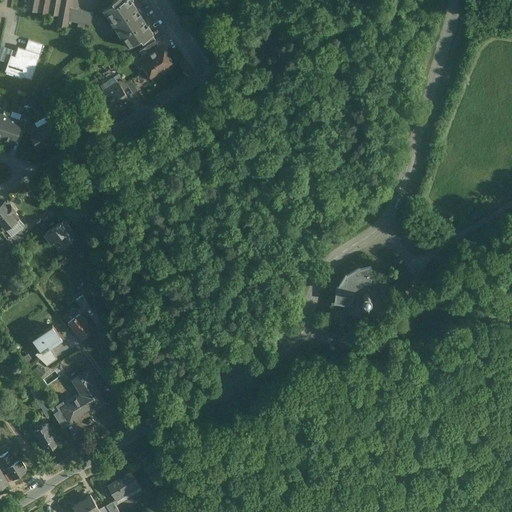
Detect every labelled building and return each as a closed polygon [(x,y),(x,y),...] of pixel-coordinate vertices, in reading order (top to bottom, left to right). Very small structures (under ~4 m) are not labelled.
[(28,0),(26,10),(58,15),(56,26),(67,28),(68,20),(70,7),(71,0),(28,0)] [(131,0),(113,0),(112,1),(113,3),(103,9),(127,47),(141,38),(142,41),(152,34),(153,34),(131,0)] [(93,13),(70,7),(68,20),(78,22),(79,21),(85,23),(90,24),(93,13)] [(85,23),(79,21),(78,22),(77,29),(83,31),(85,23)] [(152,34),(142,41),(146,46),(155,40),(155,39),(152,34)] [(146,46),(144,47),(147,52),(158,45),(155,40),(146,46)] [(161,45),(139,59),(146,70),(168,55),(161,45)] [(40,54),(18,46),(15,56),(11,54),(6,69),(24,75),(23,77),(32,80),(40,54)] [(168,55),(146,70),(152,80),(174,65),(168,55)] [(113,64),(109,57),(104,61),(108,67),(113,64)] [(123,90),(118,82),(118,83),(116,79),(114,76),(106,81),(108,85),(105,86),(107,90),(107,89),(119,108),(130,101),(123,90)] [(126,83),(121,76),(116,79),(118,83),(118,82),(123,90),(128,87),(126,83)] [(138,90),(131,79),(126,83),(128,87),(133,94),(138,90)] [(97,96),(101,104),(108,115),(119,108),(107,89),(107,90),(97,96)] [(97,96),(94,93),(89,96),(96,107),(101,104),(97,96)] [(87,107),(66,120),(75,133),(96,120),(87,107)] [(60,124),(52,112),(45,116),(48,122),(51,121),(54,127),(60,124)] [(0,114),(0,137),(2,138),(9,117),(0,114)] [(21,121),(9,117),(2,138),(14,142),(18,130),(21,121)] [(28,121),(22,118),(21,121),(18,130),(24,132),(28,121)] [(48,122),(30,132),(40,149),(60,138),(54,127),(51,121),(48,122)] [(16,211),(9,203),(6,205),(5,202),(3,204),(2,203),(0,204),(0,226),(3,231),(1,233),(7,240),(18,231),(18,232),(24,227),(14,213),(16,211)] [(96,215),(85,210),(81,221),(92,226),(96,215)] [(76,237),(64,221),(45,235),(51,244),(57,239),(58,240),(61,238),(66,245),(76,237)] [(18,231),(7,240),(13,248),(24,239),(18,232),(18,231)] [(359,267),(346,274),(345,273),(338,286),(337,286),(335,300),(343,301),(343,300),(353,300),(353,296),(354,291),(355,288),(357,285),(360,282),(363,280),(366,279),(370,278),(370,273),(371,273),(371,265),(359,268),(359,267)] [(377,298),(377,297),(377,295),(376,294),(375,293),(373,292),(371,293),(370,294),(369,295),(369,297),(369,298),(370,300),(371,301),(373,301),(375,300),(376,300),(377,298)] [(89,307),(82,296),(76,300),(83,311),(89,307)] [(93,330),(80,313),(68,323),(81,340),(93,330)] [(52,325),(32,338),(40,350),(42,353),(51,348),(62,340),(52,325)] [(51,348),(42,353),(40,350),(35,353),(47,365),(57,358),(51,348)] [(43,369),(38,365),(34,369),(39,374),(43,369)] [(87,370),(73,379),(79,388),(80,387),(87,397),(79,402),(75,396),(74,397),(75,399),(65,405),(63,400),(56,405),(59,409),(54,412),(56,416),(66,410),(70,418),(90,406),(92,410),(106,401),(87,370)] [(37,387),(32,390),(36,397),(42,394),(37,387)] [(51,410),(42,394),(36,397),(45,413),(51,410)] [(66,410),(56,416),(62,426),(72,420),(70,418),(66,410)] [(59,442),(47,422),(33,430),(45,450),(59,442)] [(14,462),(8,452),(0,456),(0,458),(13,479),(28,470),(20,459),(14,462)] [(130,470),(107,484),(117,501),(141,488),(130,470)] [(90,494),(73,505),(77,511),(100,511),(99,508),(90,494)] [(116,511),(119,511),(112,500),(105,504),(110,511),(116,511)]
